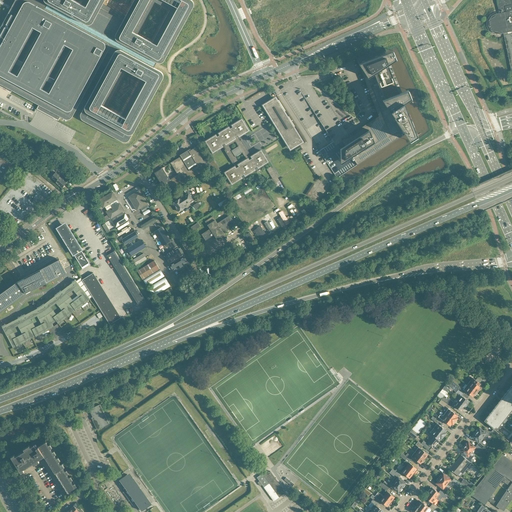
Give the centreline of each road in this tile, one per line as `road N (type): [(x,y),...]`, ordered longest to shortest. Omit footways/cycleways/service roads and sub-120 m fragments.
road 1 (primary): [(511,178),(119,350)]
road 2 (primary): [(461,129),(402,158),(209,298),(119,350)]
road 3 (primary): [(170,338),(511,189)]
road 4 (primary): [(170,338),(329,290),(511,258)]
road 5 (primary): [(0,411),(170,338)]
road 6 (residential): [(398,511),(511,367)]
road 7 (unclassified): [(263,76),(408,10)]
road 8 (residential): [(263,76),(195,107),(131,160)]
road 9 (secondary): [(478,126),(423,2)]
road 10 (unclassified): [(174,285),(120,196),(142,177)]
road 11 (secondary): [(408,10),(461,129)]
road 12 (residential): [(0,254),(105,179)]
road 13 (primary): [(119,350),(0,399)]
road 14 (secondary): [(461,129),(511,242)]
